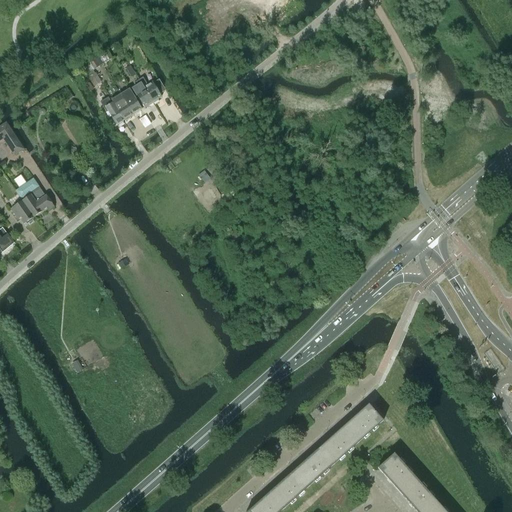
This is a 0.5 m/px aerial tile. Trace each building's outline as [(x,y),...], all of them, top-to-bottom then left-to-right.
[(100,56),(98,58),(102,65),(105,63),(111,59),(106,52),(100,56)] [(93,60),(89,63),(94,70),(98,67),(102,65),(98,58),(93,60)] [(131,67),(127,69),(129,73),(132,78),(136,75),(133,70),(131,67)] [(94,86),(100,83),(95,73),(89,77),(94,86)] [(143,78),(139,80),(153,103),(158,101),(162,98),(161,97),(161,96),(166,92),(159,80),(153,83),(152,82),(148,85),(143,78)] [(149,106),(153,103),(139,80),(135,82),(138,86),(133,89),(144,108),(145,108),(149,106)] [(129,88),(120,94),(133,115),(142,109),(129,88)] [(133,115),(120,94),(111,99),(113,103),(124,121),(133,115)] [(124,121),(113,103),(111,104),(108,98),(100,103),(104,109),(105,108),(116,125),(118,124),(119,125),(123,123),(122,122),(124,121)] [(6,123),(0,127),(0,141),(3,140),(14,156),(24,150),(6,123)] [(22,201),(33,218),(46,209),(48,211),(54,207),(46,196),(45,197),(33,179),(15,192),(22,201)] [(33,218),(22,201),(11,209),(18,219),(20,217),(25,224),(33,218)] [(14,243),(2,228),(0,230),(0,254),(0,255),(14,243)] [(367,407),(344,427),(358,443),(382,422),(382,423),(383,421),(368,405),(367,407)] [(334,465),(358,443),(344,427),(319,449),(334,465)] [(319,449),(295,471),(309,487),(334,465),(319,449)] [(379,471),(400,494),(416,479),(395,456),(395,455),(394,454),(377,469),(379,471)] [(285,509),(309,487),(295,471),(270,493),(285,509)] [(416,511),(428,511),(438,504),(416,479),(400,494),(416,511)] [(281,511),(285,509),(270,493),(248,511),(281,511)]
